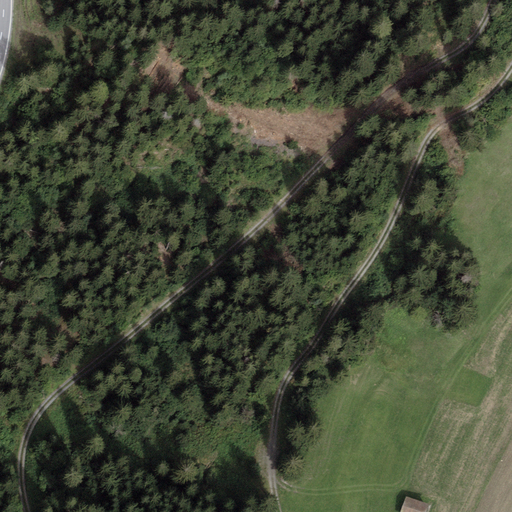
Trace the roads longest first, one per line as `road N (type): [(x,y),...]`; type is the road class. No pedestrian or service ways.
road 1 (track): [(28,511),(20,452),(38,412),(257,229),(403,76),(474,38),(493,0)]
road 2 (track): [(511,65),(495,89),(428,137),(387,231),(279,391),(278,511)]
